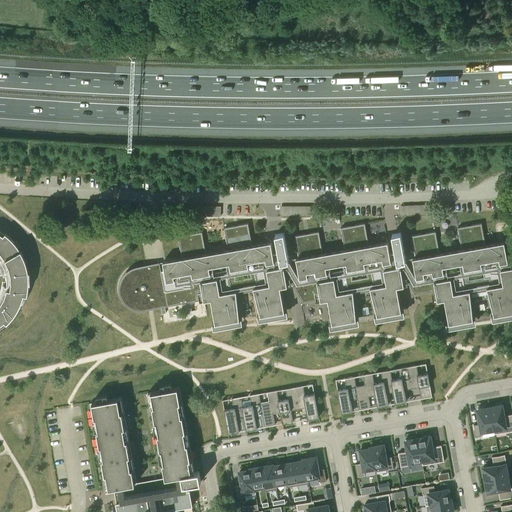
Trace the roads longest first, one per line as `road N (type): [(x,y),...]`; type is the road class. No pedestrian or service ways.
road 1 (residential): [(511,181),(468,194),(234,199),(0,189)]
road 2 (motorway): [(511,81),(322,88),(0,77)]
road 3 (motorway): [(0,108),(195,118),(511,112)]
road 4 (residential): [(215,511),(210,484),(219,452),(333,433)]
